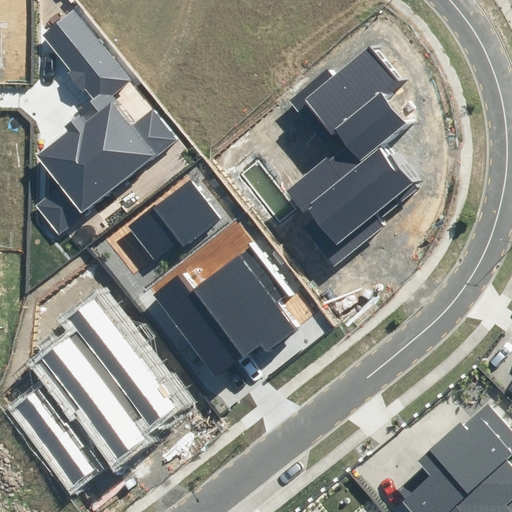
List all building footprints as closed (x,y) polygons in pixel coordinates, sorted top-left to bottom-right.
[(333,75),(326,66),(284,100),(327,151),(336,144),(338,147),(284,190),(309,221),(302,227),(334,267),(385,226),(373,212),(400,189),(404,195),(415,186),(390,157),(386,161),(376,148),(409,120),(388,95),(402,83),(371,44),(333,75)] [(127,226),(151,259),(178,239),(182,245),(220,217),(191,179),(127,226)] [(178,274),(150,295),(214,377),(261,341),(269,351),(297,329),(277,303),(286,296),(249,249),(193,293),(178,274)] [(78,332),(42,359),(119,460),(143,442),(132,427),(142,420),(149,429),(177,408),(95,300),(69,320),(78,332)] [(9,410),(68,487),(96,467),(36,389),(9,410)]
